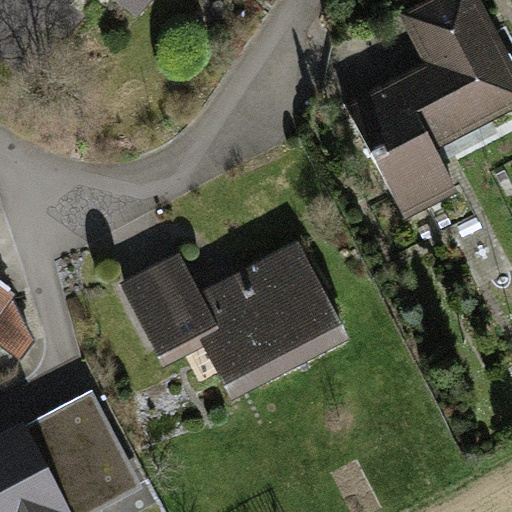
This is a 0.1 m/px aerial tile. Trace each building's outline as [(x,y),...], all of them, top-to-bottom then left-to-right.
[(151,0),(0,0),(0,53),(10,62),(62,0),(110,0),(134,20),(151,0)] [(418,66),(341,102),(396,221),(451,196),(429,149),(511,111),(511,79),(475,0),(402,0),(390,6),(418,66)] [(184,244),(109,280),(150,367),(197,345),(222,398),(338,343),(291,245),(191,292),(177,263),(190,257),(184,244)] [(7,294),(0,289),(0,360),(8,366),(29,342),(7,294)] [(89,511),(136,489),(86,388),(0,430),(0,511),(89,511)]
